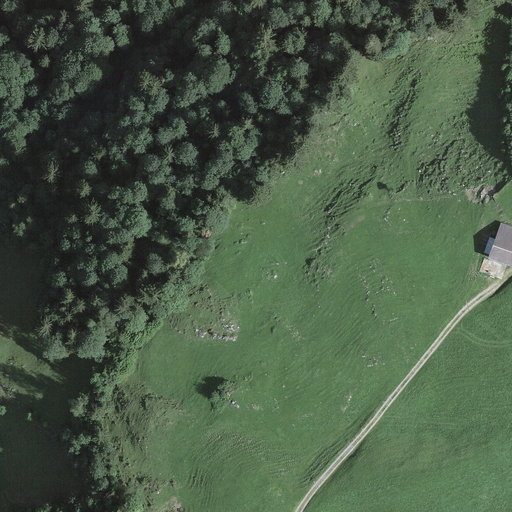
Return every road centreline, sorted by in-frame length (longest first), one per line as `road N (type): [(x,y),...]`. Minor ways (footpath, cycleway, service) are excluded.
road 1 (track): [(511,270),(468,307),(301,511)]
road 2 (track): [(0,189),(47,157),(115,68),(212,0)]
